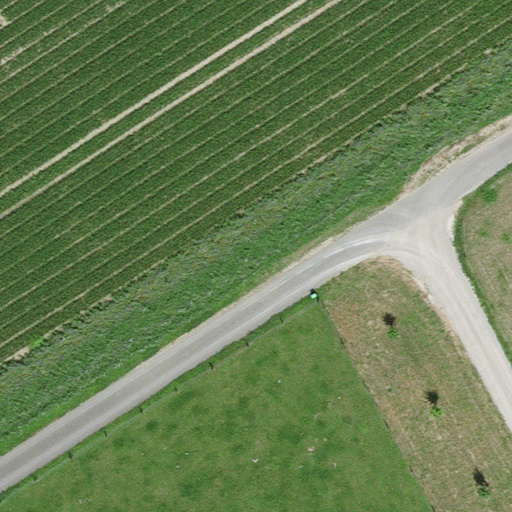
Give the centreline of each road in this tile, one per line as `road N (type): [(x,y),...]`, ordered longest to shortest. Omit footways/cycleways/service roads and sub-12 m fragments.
road 1 (track): [(511,144),(0,470)]
road 2 (track): [(412,209),(511,398)]
